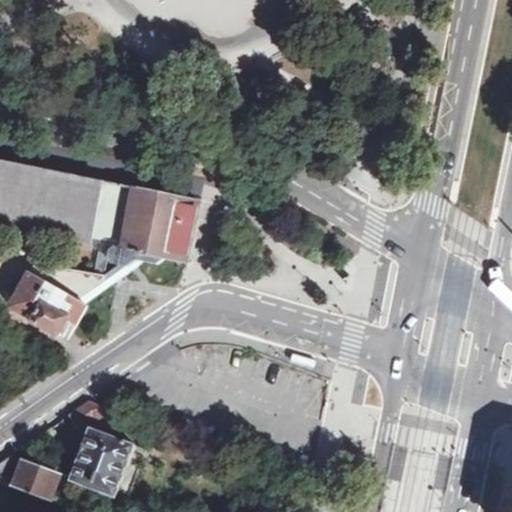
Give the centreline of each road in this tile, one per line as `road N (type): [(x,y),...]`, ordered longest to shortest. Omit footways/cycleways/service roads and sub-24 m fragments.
road 1 (tertiary): [(421,261),(305,188),(238,157),(0,107)]
road 2 (tertiary): [(0,437),(180,316),(234,313),(399,363)]
road 3 (primary): [(475,0),(421,261)]
road 4 (primary): [(399,363),(369,511)]
